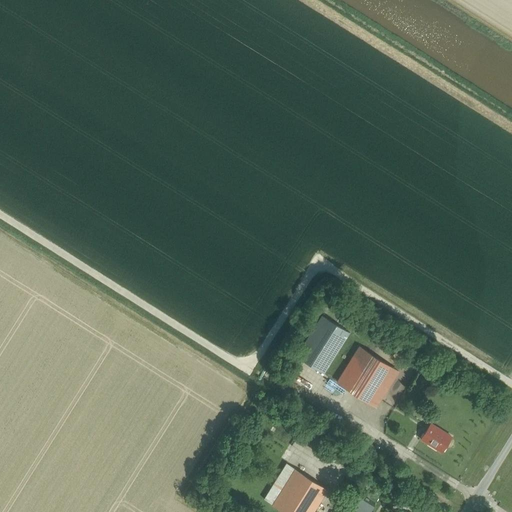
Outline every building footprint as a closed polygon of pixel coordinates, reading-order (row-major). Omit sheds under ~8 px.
[(323,373),(349,332),(322,315),(296,356),(323,373)] [(359,347),(352,358),(336,382),(375,406),(398,371),(359,347)] [(255,371),(253,376),(262,379),(264,374),(255,371)] [(441,452),(451,437),(430,423),(420,439),(441,452)] [(291,451),(296,441),(285,436),(281,446),(291,451)] [(285,464),(263,500),(282,511),(312,511),(326,490),(285,464)] [(369,511),(375,503),(362,495),(354,508),(361,511),(362,509),(366,511),(369,511)]
